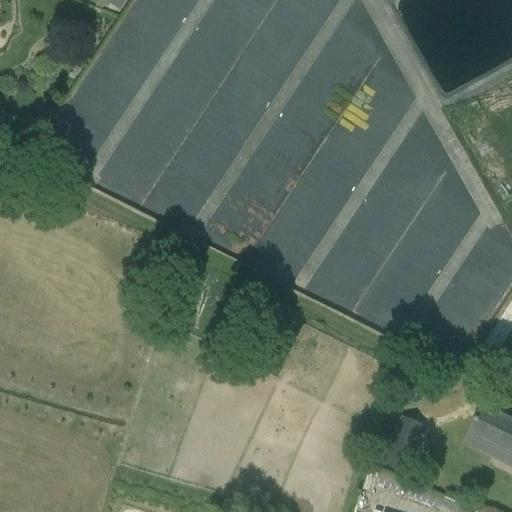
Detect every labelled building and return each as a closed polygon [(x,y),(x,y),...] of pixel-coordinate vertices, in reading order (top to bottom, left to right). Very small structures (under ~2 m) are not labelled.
[(111,0),(108,5),(119,13),(127,0),(111,0)] [(501,461),(504,453),(511,456),(511,424),(481,410),(465,444),(501,461)] [(413,451),(393,443),(384,465),(404,474),(413,451)] [(376,484),(380,471),(371,468),(363,491),(372,494),(376,484)] [(376,484),(439,511),(444,499),(380,471),(376,484)]
